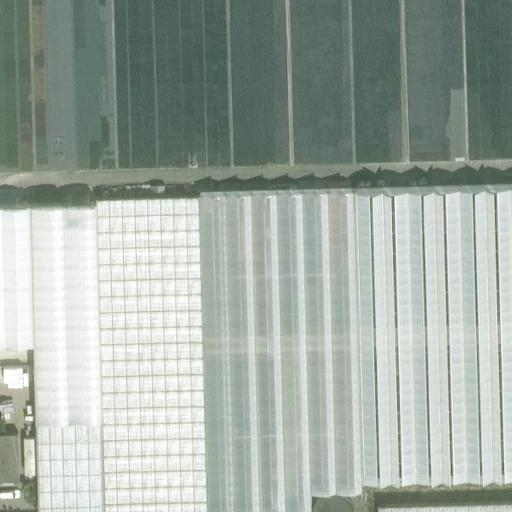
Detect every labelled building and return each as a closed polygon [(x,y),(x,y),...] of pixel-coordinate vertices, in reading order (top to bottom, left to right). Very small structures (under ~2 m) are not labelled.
[(511,184),(354,189),(362,480),(511,476),(511,184)] [(102,419),(37,420),(39,511),(298,511),(312,511),(311,491),(362,489),(362,480),(354,189),(200,193),(200,194),(96,197),(97,202),(102,419)] [(102,419),(97,202),(0,204),(0,343),(34,343),(37,420),(102,419)] [(18,432),(0,432),(0,479),(19,479),(18,432)] [(351,511),(350,505),(346,498),(339,494),(332,493),(324,494),(317,499),(313,505),(311,511),(351,511)] [(379,511),(511,511),(511,500),(379,504),(379,511)]
